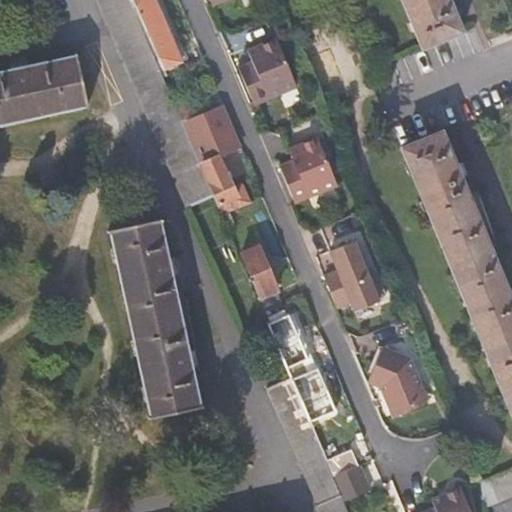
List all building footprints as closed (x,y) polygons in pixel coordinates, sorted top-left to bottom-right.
[(129,0),(94,0),(115,46),(185,208),(213,196),(199,164),(181,120),(175,106),(151,50),(129,0)] [(152,0),(132,0),(162,66),(178,60),(152,0)] [(160,0),(152,0),(178,60),(185,57),(160,0)] [(403,0),(422,46),(463,29),(450,0),(403,0)] [(253,103),(295,85),(276,38),(246,51),(250,59),(237,65),(253,103)] [(0,71),(0,122),(82,105),(73,56),(0,71)] [(175,106),(181,120),(209,108),(203,94),(175,106)] [(240,146),(222,102),(209,108),(181,120),(199,164),(202,163),(223,213),(230,210),(242,205),(251,201),(243,182),(233,185),(220,154),(235,148),(240,146)] [(511,416),(511,300),(473,206),(442,129),(401,146),(511,416)] [(293,200),(337,182),(317,134),(287,147),(291,157),(278,164),(293,200)] [(245,174),(251,171),(240,146),(235,148),(245,174)] [(220,214),(224,224),(235,220),(230,210),(223,213),(220,214)] [(104,231),(144,417),(195,406),(152,221),(104,231)] [(336,267),(325,272),(340,312),(383,295),(359,236),(329,248),(336,267)] [(243,256),(261,299),(278,292),(279,292),(261,249),(243,256)] [(265,308),(282,301),(278,292),(261,299),(265,308)] [(282,301),(265,308),(271,322),(288,315),(282,301)] [(267,324),(290,376),(290,378),(297,374),(292,363),(305,357),(288,315),(271,322),(267,324)] [(365,369),(372,371),(383,344),(377,342),(365,369)] [(410,355),(383,344),(372,371),(368,380),(388,388),(384,395),(391,413),(427,397),(410,355)] [(295,377),(314,416),(332,407),(313,369),(295,377)] [(347,511),(342,499),(331,474),(317,440),(309,423),(290,378),(290,376),(267,386),(320,511),(347,511)] [(309,423),(317,440),(335,432),(327,414),(309,423)] [(355,464),(331,474),(342,499),(365,489),(355,464)] [(423,511),(471,511),(460,485),(430,498),(434,507),(423,511)]
